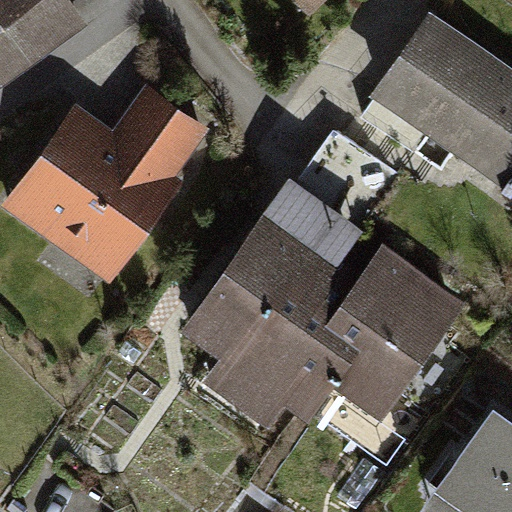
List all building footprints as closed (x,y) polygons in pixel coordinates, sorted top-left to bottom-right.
[(0,0),(0,64),(76,10),(68,0),(0,0)] [(511,76),(430,18),(380,88),(433,125),(508,178),(502,188),(511,194),(511,192),(511,76)] [(414,151),(433,125),(380,88),(362,114),(414,151)] [(116,139),(76,111),(10,203),(55,235),(63,224),(117,263),(175,182),(165,175),(200,126),(151,91),(116,139)] [(398,172),(338,129),(298,185),(294,182),(192,325),(303,404),(326,372),(353,335),(339,325),(347,315),(342,312),(314,291),(326,274),(308,261),(322,241),(340,253),(398,172)] [(384,254),(342,312),(347,315),(339,325),(353,335),(326,372),(338,381),(343,373),(381,400),(451,302),(384,254)] [(322,414),(387,457),(408,426),(344,383),(322,414)] [(511,511),(511,426),(494,414),(438,491),(468,511),(511,511)]
